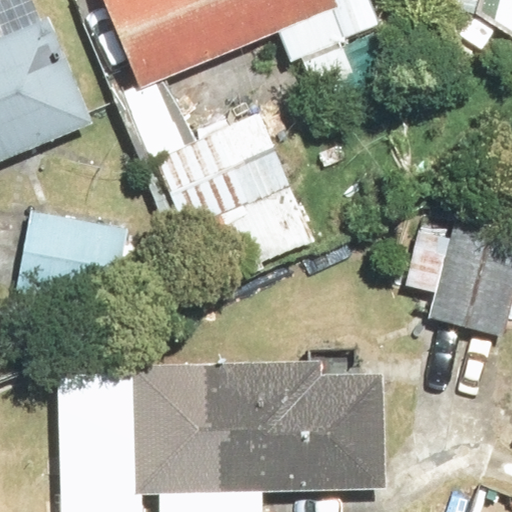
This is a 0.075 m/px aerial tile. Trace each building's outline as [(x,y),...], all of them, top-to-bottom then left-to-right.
[(101,0),(140,92),(339,10),(334,0),(101,0)] [(511,0),(474,0),(471,12),(511,34),(511,0)] [(0,40),(0,170),(96,130),(49,20),(0,40)] [(132,230),(30,210),(14,294),(116,314),(132,230)] [(407,284),(436,292),(429,320),(499,337),(511,287),(511,235),(454,221),(450,238),(420,230),(407,284)] [(135,368),(140,500),(387,491),(382,380),(320,382),(319,361),(135,368)]
